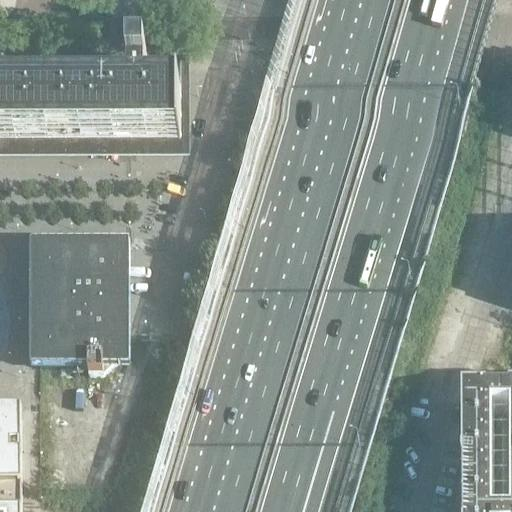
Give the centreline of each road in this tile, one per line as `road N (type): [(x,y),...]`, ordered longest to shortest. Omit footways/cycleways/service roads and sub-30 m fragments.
road 1 (motorway): [(282,511),(434,0)]
road 2 (motorway): [(365,0),(213,511)]
road 3 (unclassified): [(511,32),(49,30)]
